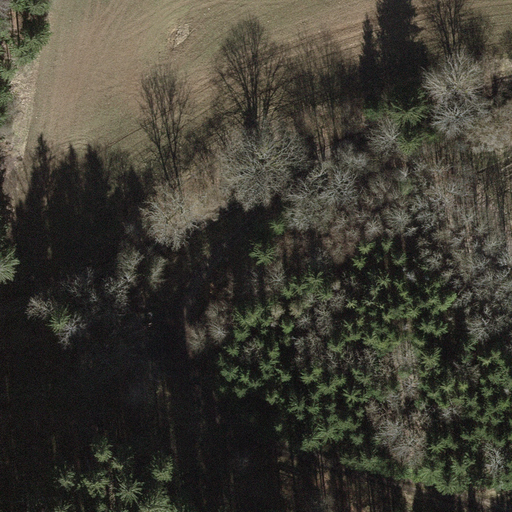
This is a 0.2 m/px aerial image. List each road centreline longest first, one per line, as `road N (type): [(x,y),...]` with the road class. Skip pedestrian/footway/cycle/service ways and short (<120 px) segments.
road 1 (track): [(0,317),(215,230),(194,305),(189,373),(256,433),(413,511)]
road 2 (track): [(511,106),(273,177),(215,230)]
